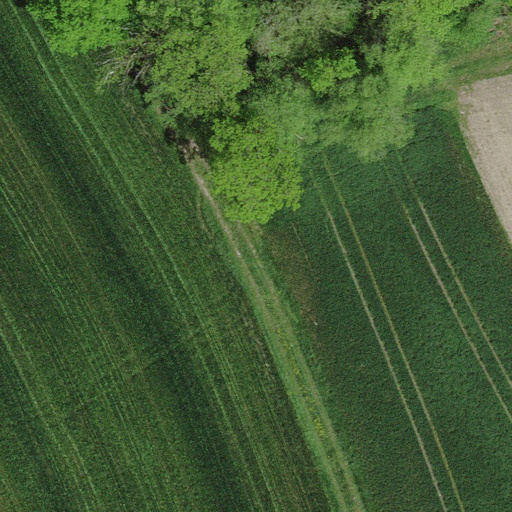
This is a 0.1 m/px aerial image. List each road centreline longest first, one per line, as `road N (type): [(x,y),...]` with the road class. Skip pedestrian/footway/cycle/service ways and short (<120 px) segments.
road 1 (track): [(200,176),(511,70)]
road 2 (track): [(0,325),(200,176)]
road 3 (track): [(107,0),(200,176)]
